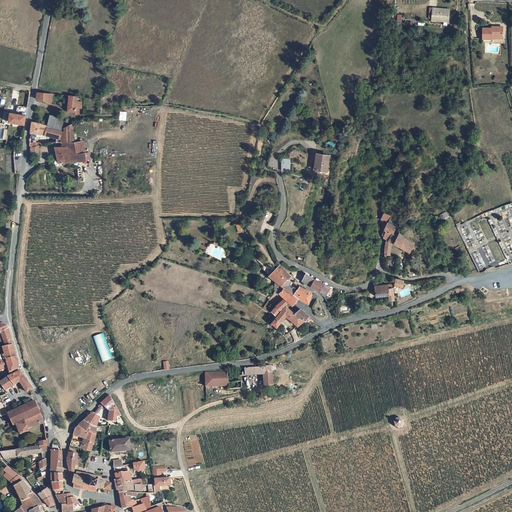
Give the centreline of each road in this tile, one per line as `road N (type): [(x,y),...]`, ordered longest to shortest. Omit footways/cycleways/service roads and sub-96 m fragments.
road 1 (tertiary): [(51,0),(15,217),(9,316)]
road 2 (unclassified): [(62,436),(124,381),(252,362),(326,329)]
road 3 (residential): [(456,282),(446,274),(379,271),(369,284),(341,287),(284,260),(272,240),(283,203),(278,171)]
road 4 (track): [(197,511),(179,454),(180,427),(195,410),(258,388)]
road 5 (unclassified): [(333,325),(401,308),(456,282)]
road 6 (tertiary): [(9,316),(53,428)]
